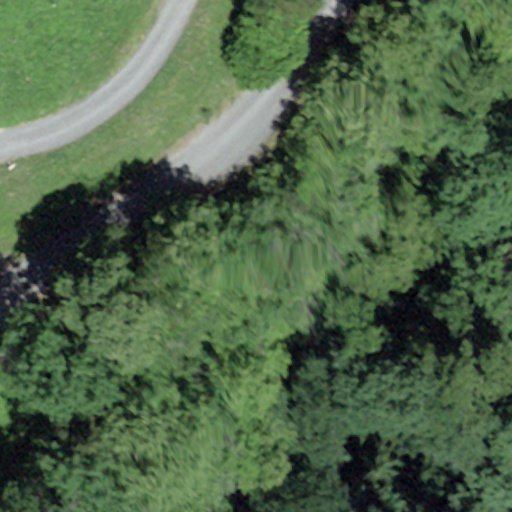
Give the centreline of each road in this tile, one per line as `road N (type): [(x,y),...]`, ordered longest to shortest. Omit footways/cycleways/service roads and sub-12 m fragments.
road 1 (residential): [(334,0),(286,79),(237,132),(0,291)]
road 2 (residential): [(0,144),(75,121),(104,102),(148,56),(178,0)]
